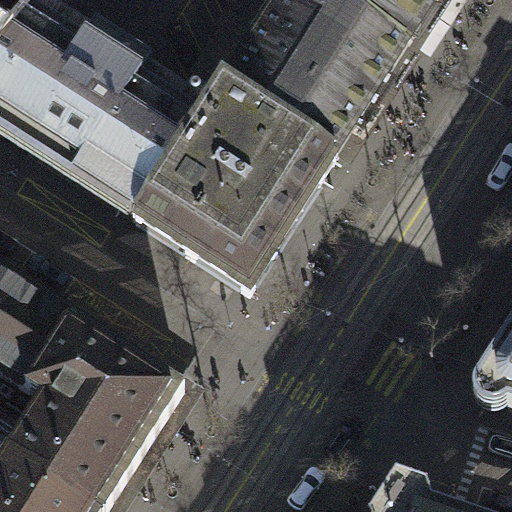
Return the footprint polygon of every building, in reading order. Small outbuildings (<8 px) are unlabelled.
[(338,163),(409,52),(328,0),(287,0),(285,5),(277,0),(244,0),(196,75),(222,91),(223,89),(338,163)] [(328,0),(409,52),(442,0),(328,0)] [(96,27),(85,44),(78,40),(73,27),(64,18),(50,12),(36,13),(28,8),(9,34),(12,36),(0,52),(0,139),(135,226),(203,121),(142,82),(154,65),(96,27)] [(0,52),(12,36),(9,34),(0,28),(0,52)] [(249,299),(338,163),(223,89),(222,91),(203,121),(135,226),(249,299)] [(111,511),(185,398),(0,279),(0,458),(83,511),(111,511)] [(511,333),(508,339),(496,358),(476,390),(474,399),(475,407),(481,414),(490,418),(500,418),(508,412),(511,413),(511,333)] [(0,511),(83,511),(0,458),(0,511)] [(431,511),(429,498),(397,488),(380,511),(431,511)]
